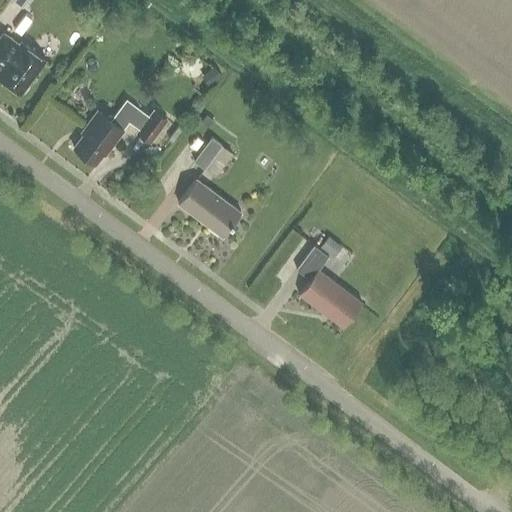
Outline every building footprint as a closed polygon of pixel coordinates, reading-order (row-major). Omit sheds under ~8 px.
[(0,64),(1,66),(0,66),(0,77),(20,93),(45,59),(20,40),(18,43),(2,31),(0,33),(0,64)] [(215,67),(205,74),(213,84),(222,77),(215,67)] [(89,126),(74,146),(95,163),(103,153),(105,154),(124,130),(122,128),(129,118),(141,128),(138,132),(151,142),(168,120),(155,110),(150,117),(128,100),(113,120),(99,109),(87,125),(89,126)] [(213,175),(230,152),(210,136),(192,159),(213,175)] [(222,236),(240,212),(196,179),(178,203),(222,236)] [(330,238),(322,249),(335,258),(343,248),(330,238)] [(342,327),(362,301),(319,268),(328,256),(315,246),(298,269),(311,279),(299,294),(342,327)]
